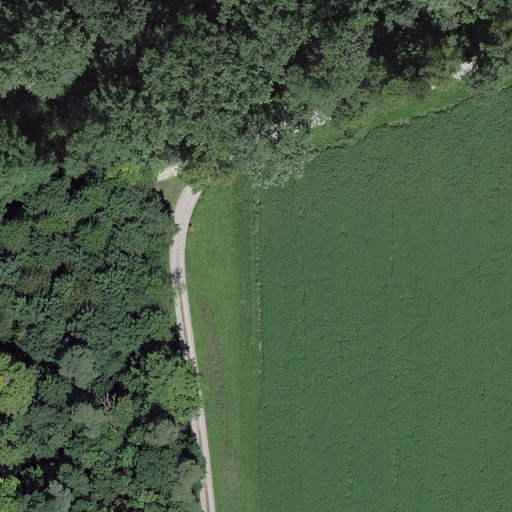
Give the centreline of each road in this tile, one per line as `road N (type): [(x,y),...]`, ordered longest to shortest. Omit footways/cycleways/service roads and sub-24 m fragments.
road 1 (track): [(220,155),(185,197),(177,239),(206,511)]
road 2 (track): [(164,173),(511,59)]
road 3 (track): [(0,215),(164,173)]
